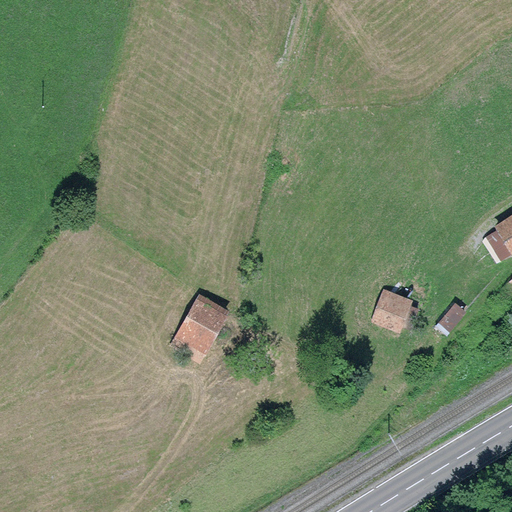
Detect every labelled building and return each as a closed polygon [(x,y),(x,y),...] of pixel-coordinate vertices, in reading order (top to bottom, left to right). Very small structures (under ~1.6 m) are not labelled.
[(511,220),(486,238),(502,260),(511,253),(511,220)] [(511,278),(503,287),(511,296),(511,278)] [(418,309),(382,295),(373,319),(398,329),(399,325),(410,329),(418,309)] [(224,311),(202,298),(173,345),(195,358),(224,311)] [(455,332),(466,304),(451,298),(440,326),(455,332)]
